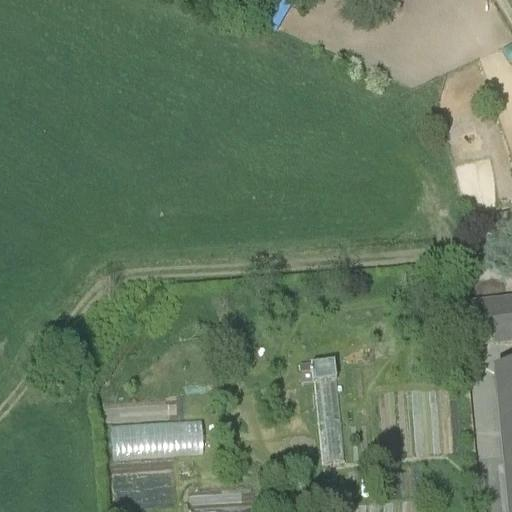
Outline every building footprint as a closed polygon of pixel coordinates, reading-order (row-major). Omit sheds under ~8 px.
[(464,235),(511,234),(511,215),(464,215),(464,235)] [(511,300),(471,305),(476,349),(511,345),(511,300)] [(335,366),(299,368),(300,386),(336,384),(335,366)] [(511,511),(511,370),(497,371),(505,460),(509,511),(511,511)] [(345,468),(338,384),(314,386),(323,470),(345,468)]
